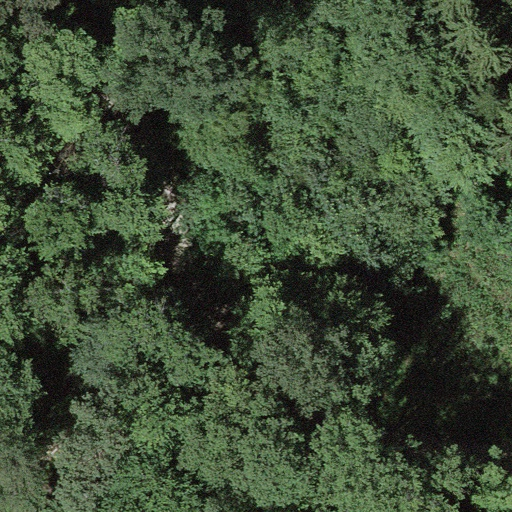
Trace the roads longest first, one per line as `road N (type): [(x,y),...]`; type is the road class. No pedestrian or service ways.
road 1 (track): [(511,423),(283,403),(133,421),(17,511)]
road 2 (motorway): [(269,0),(299,138),(354,511)]
road 3 (track): [(283,403),(238,272),(134,83),(72,40),(0,35)]
